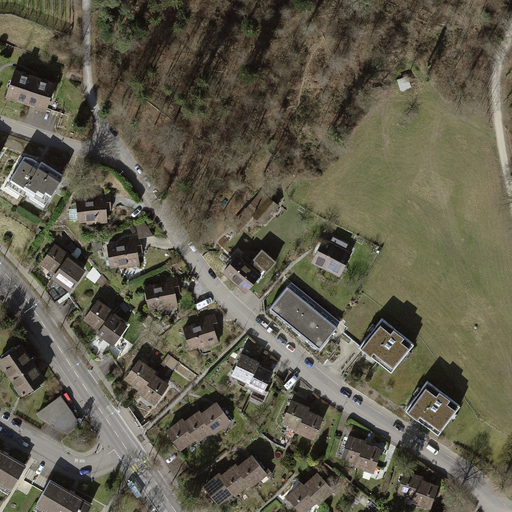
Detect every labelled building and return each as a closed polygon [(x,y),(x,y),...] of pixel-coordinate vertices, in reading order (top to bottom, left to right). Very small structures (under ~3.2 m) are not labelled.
[(15,70),(6,95),(46,108),(54,82),(35,76),(15,70)] [(408,78),(400,80),(403,91),(412,88),(408,78)] [(24,156),(10,180),(16,183),(12,188),(24,195),(26,192),(38,199),(40,197),(46,201),(63,174),(41,161),(38,168),(36,166),(34,165),(36,161),(32,158),(24,156)] [(262,191),(231,225),(238,231),(253,214),(262,223),(278,205),(262,191)] [(110,194),(95,195),(95,203),(110,202),(110,194)] [(111,208),(110,202),(95,203),(95,195),(89,195),(90,199),(77,200),(77,208),(68,208),(69,219),(78,219),(78,220),(94,219),(94,222),(106,221),(106,208),(111,208)] [(143,219),(135,224),(138,236),(139,236),(140,237),(154,235),(143,219)] [(125,242),(107,246),(110,265),(127,261),(128,265),(139,263),(137,251),(142,250),(140,237),(139,236),(138,236),(124,239),(125,242)] [(323,237),(311,261),(323,267),(325,264),(341,271),(351,251),(323,237)] [(41,260),(56,272),(69,255),(53,244),(41,260)] [(235,255),(222,269),(244,289),(262,269),(265,271),(274,261),(260,249),(246,264),(235,255)] [(77,262),(69,255),(56,272),(54,275),(69,287),(83,269),(75,264),(77,262)] [(93,284),(101,272),(94,268),(87,280),(93,284)] [(162,280),(163,284),(164,289),(173,287),(178,286),(176,278),(162,280)] [(290,281),(286,286),(297,295),(306,302),(316,310),(326,318),(336,326),(340,321),(290,281)] [(177,304),(173,287),(164,289),(163,284),(145,288),(149,306),(166,303),(166,306),(177,304)] [(269,308),(280,316),(297,295),(286,286),(269,308)] [(280,316),(289,323),(306,302),(297,295),(280,316)] [(84,317),(100,328),(110,314),(112,311),(111,310),(96,300),(84,317)] [(289,323),(299,331),(316,310),(306,302),(289,323)] [(299,331),(309,339),(326,318),(316,310),(299,331)] [(126,325),(110,314),(100,328),(98,330),(114,341),(126,325)] [(200,319),(201,322),(202,327),(213,324),(217,323),(214,315),(200,319)] [(336,326),(326,318),(309,339),(319,347),(336,326)] [(381,318),(360,345),(390,369),(406,349),(407,350),(413,343),(381,318)] [(218,340),(213,324),(202,327),(201,322),(184,328),(189,346),(206,340),(207,343),(218,340)] [(20,344),(0,358),(23,392),(43,378),(20,344)] [(168,353),(162,361),(166,364),(171,356),(168,353)] [(244,387),(246,383),(256,365),(258,362),(255,361),(240,353),(231,372),(233,374),(237,383),(244,387)] [(125,376),(141,387),(153,371),(151,370),(137,360),(125,376)] [(258,366),(256,365),(246,383),(255,387),(251,395),(263,400),(268,390),(264,388),(272,372),(258,366)] [(154,369),(153,371),(141,387),(139,390),(154,401),(166,385),(160,380),(164,376),(154,369)] [(423,389),(408,409),(437,431),(452,411),(454,413),(459,406),(426,381),(421,388),(423,389)] [(61,396),(39,412),(41,417),(67,432),(79,423),(61,396)] [(282,420),(298,427),(305,411),(306,408),(291,401),(282,420)] [(212,404),(200,413),(210,428),(213,431),(228,420),(215,402),(212,404)] [(196,438),(210,428),(200,413),(199,411),(197,412),(184,421),(194,436),(196,438)] [(309,413),(305,411),(298,427),(297,429),(314,436),(322,418),(309,413)] [(179,447),(194,436),(184,421),(182,419),(180,421),(167,430),(179,447)] [(341,455),(358,461),(364,445),(365,442),(348,435),(341,455)] [(381,451),(364,445),(358,461),(357,463),(365,466),(364,469),(371,472),(372,469),(374,470),(381,451)] [(0,450),(0,478),(11,486),(24,465),(0,450)] [(253,456),(237,467),(248,482),(250,485),(265,474),(253,456)] [(233,492),(248,482),(237,467),(236,465),(221,476),(232,491),(233,492)] [(398,491),(414,496),(420,480),(421,477),(405,471),(398,491)] [(216,502),(232,491),(221,476),(219,473),(204,484),(216,502)] [(317,473),(303,485),(315,499),(317,502),(332,489),(317,473)] [(43,491),(37,503),(53,511),(84,511),(90,503),(50,480),(43,491)] [(423,481),(420,480),(414,496),(413,500),(430,506),(437,485),(423,481)] [(301,511),(315,499),(303,485),(301,483),(288,495),(301,511)]
